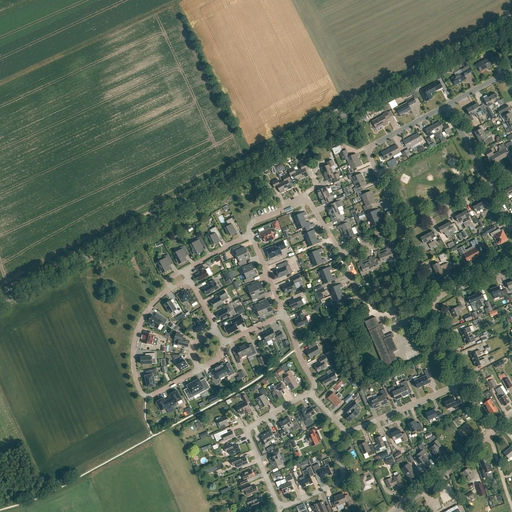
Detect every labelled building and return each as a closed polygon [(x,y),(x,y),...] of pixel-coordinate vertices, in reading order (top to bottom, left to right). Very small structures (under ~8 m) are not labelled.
[(487,57),(488,58),(476,64),(481,72),(492,66),(491,63),(495,61),(492,54),(487,57)] [(451,78),(455,86),(467,79),(465,76),(468,74),(465,69),(462,71),(463,72),(451,78)] [(422,94),(426,102),(432,98),(429,93),(436,89),(437,90),(442,87),(439,81),(422,90),(423,94),(422,94)] [(417,94),(414,89),(405,94),(407,98),(413,95),(414,96),(417,94)] [(490,97),(496,108),(497,107),(495,103),(498,101),(500,105),(502,104),(500,100),(499,101),(496,94),(490,97)] [(412,97),(406,101),(407,103),(396,108),(400,115),(406,111),(406,112),(411,110),(409,106),(415,103),(412,97)] [(493,104),(495,108),(496,108),(490,97),(484,100),(488,107),(493,104)] [(478,103),(472,106),(476,113),(475,114),(477,118),(479,117),(477,113),(481,111),(483,115),(487,113),(482,105),(479,106),(478,103)] [(498,110),(500,113),(500,114),(508,110),(508,109),(507,105),(498,110)] [(469,113),(465,115),(468,121),(469,122),(474,120),(472,116),(475,114),(476,113),(472,106),(467,109),(469,113)] [(489,107),(486,109),(487,113),(491,119),(494,117),(489,107)] [(383,115),(372,121),(376,128),(387,122),(386,120),(390,118),(387,112),(383,114),(383,115)] [(503,125),(507,123),(511,119),(511,115),(511,113),(503,116),(506,121),(502,123),(503,125)] [(440,121),(432,125),(439,138),(444,136),(441,130),(444,128),(440,121)] [(432,125),(425,129),(429,136),(433,134),(436,140),(439,138),(432,125)] [(485,134),(485,135),(489,133),(488,131),(484,133),(482,128),(475,132),(478,138),(485,134)] [(418,133),(411,137),(415,144),(422,140),(418,133)] [(485,134),(478,138),(481,143),(485,141),(487,145),(494,141),(491,136),(487,138),(485,135),(485,134)] [(411,137),(403,141),(407,148),(415,144),(411,137)] [(497,153),(501,159),(507,156),(504,150),(506,148),(503,143),(498,146),(501,151),(497,153)] [(339,145),(331,148),(334,154),(342,151),(339,145)] [(396,160),(397,163),(401,161),(400,158),(402,157),(404,159),(408,157),(405,153),(402,154),(398,146),(390,151),(394,158),(396,160)] [(491,157),(494,163),(501,159),(497,153),(494,155),(491,149),(485,152),(488,158),(491,157)] [(347,159),(349,164),(359,159),(356,153),(349,157),(346,150),(339,153),(341,157),(343,156),(345,160),(347,159)] [(387,162),(394,158),(390,151),(382,155),(384,157),(381,158),(384,163),(386,161),(387,162)] [(348,169),(350,173),(353,172),(352,169),(361,165),(359,159),(349,164),(351,168),(348,169)] [(321,168),(324,174),(332,171),(331,167),(334,165),(332,160),(327,162),(328,165),(321,168)] [(389,167),(391,170),(399,166),(397,163),(396,160),(390,163),(391,165),(389,167)] [(282,162),(276,166),(279,172),(286,169),(282,162)] [(298,170),(303,179),(308,176),(305,170),(308,169),(305,162),(299,165),(301,168),(298,170)] [(294,176),(297,182),(303,179),(298,170),(295,171),(293,167),(288,170),(291,177),(294,176)] [(324,174),(327,181),(333,178),(335,181),(340,178),(338,173),(334,175),(332,171),(324,174)] [(352,179),(354,183),(364,179),(361,173),(357,175),(356,172),(348,175),(350,180),(352,179)] [(282,181),(286,190),(291,188),(288,182),(291,181),(288,174),(282,177),(284,180),(282,181)] [(278,187),(281,193),(286,190),(282,181),(279,183),(277,179),(272,182),(275,189),(278,187)] [(354,189),(355,193),(363,190),(362,187),(366,185),(364,179),(354,183),(356,188),(354,189)] [(317,191),(320,198),(332,193),(332,192),(329,194),(327,189),(330,188),(329,186),(326,187),(317,191)] [(362,197),(363,201),(373,197),(371,191),(362,195),(360,192),(357,193),(359,198),(362,197)] [(320,198),(323,205),(332,201),(330,196),(333,195),(332,193),(320,198)] [(363,206),(365,211),(373,207),(371,205),(376,203),(373,197),(363,201),(365,205),(363,206)] [(327,209),(330,216),(339,212),(337,208),(342,206),(340,200),(334,203),(331,204),(332,207),(327,209)] [(479,204),(482,209),(488,205),(486,200),(479,204)] [(473,207),(476,212),(482,209),(479,204),(473,207)] [(367,214),(370,220),(378,216),(377,213),(380,212),(378,209),(367,214)] [(462,213),(464,219),(471,215),(468,210),(462,213)] [(305,212),(293,216),(296,223),(305,219),(303,216),(306,215),(305,212)] [(337,220),(339,222),(345,220),(343,215),(341,216),(339,212),(330,216),(332,222),(337,220)] [(455,217),(458,222),(464,219),(462,213),(455,217)] [(370,220),(372,227),(384,222),(383,219),(380,220),(378,216),(370,220)] [(226,221),(228,226),(225,228),(229,235),(239,230),(232,217),(226,221)] [(341,232),(351,228),(349,222),(350,221),(349,218),(342,221),(343,224),(337,227),(338,230),(340,229),(341,232)] [(305,219),(296,223),(299,229),(302,228),(303,231),(310,228),(308,225),(310,225),(309,222),(306,223),(305,219)] [(274,229),(277,228),(278,229),(281,228),(278,220),(272,223),(274,229)] [(451,221),(445,225),(448,230),(449,233),(452,237),(455,236),(452,231),(453,231),(452,228),(454,227),(451,221)] [(448,230),(445,225),(438,228),(441,233),(448,230)] [(209,230),(212,235),(209,237),(213,244),(223,239),(216,226),(209,230)] [(485,230),(487,234),(495,229),(493,226),(485,230)] [(310,228),(303,231),(304,234),(307,240),(315,237),(314,233),(317,232),(315,229),(311,231),(310,228)] [(348,237),(350,240),(357,237),(355,234),(354,234),(351,228),(341,232),(343,236),(341,237),(342,240),(348,237)] [(259,233),(261,237),(263,236),(265,242),(274,238),(270,229),(259,233)] [(500,243),(501,244),(506,242),(505,240),(507,239),(502,231),(501,232),(499,229),(490,234),(492,237),(494,236),(498,244),(500,243)] [(427,234),(430,240),(436,236),(433,231),(427,234)] [(421,238),(424,243),(430,240),(427,234),(421,238)] [(205,245),(201,237),(196,240),(197,242),(191,245),(194,250),(193,251),(195,255),(198,253),(202,251),(200,248),(205,245)] [(315,237),(307,240),(309,247),(321,242),(320,239),(317,240),(315,237)] [(469,248),(474,258),(481,255),(476,246),(479,245),(476,239),(470,242),(473,246),(469,248)] [(281,250),(286,247),(283,240),(277,243),(278,245),(266,250),(268,254),(267,255),(269,258),(270,258),(273,257),(272,256),(274,255),(276,255),(282,253),(281,250)] [(182,262),(186,260),(184,256),(189,254),(184,246),(180,249),(181,250),(175,254),(177,259),(179,263),(180,263),(182,262)] [(387,249),(384,250),(388,260),(394,258),(395,259),(398,258),(395,251),(392,252),(389,246),(386,247),(387,249)] [(463,253),(468,262),(474,258),(469,248),(465,250),(463,246),(458,249),(461,255),(463,253)] [(237,254),(238,257),(247,253),(247,252),(248,251),(246,248),(245,249),(244,247),(239,250),(238,247),(232,249),(235,255),(237,254)] [(309,254),(312,260),(320,256),(319,253),(322,252),(320,249),(309,254)] [(379,257),(376,258),(377,261),(379,265),(380,268),(383,267),(381,263),(388,260),(383,250),(380,251),(379,250),(376,251),(379,257)] [(237,260),(239,266),(245,263),(244,261),(249,259),(250,259),(249,257),(250,257),(249,253),(247,254),(247,253),(238,257),(239,260),(237,260)] [(158,260),(155,264),(161,267),(161,268),(160,268),(162,272),(163,272),(166,271),(170,269),(168,265),(172,263),(168,255),(163,258),(164,259),(161,261),(158,260)] [(312,260),(314,267),(326,262),(325,259),(322,260),(320,256),(312,260)] [(369,259),(366,261),(370,271),(377,268),(377,269),(380,268),(379,265),(377,261),(374,262),(372,256),(369,257),(369,259)] [(361,266),(358,267),(362,276),(365,275),(364,273),(370,271),(366,261),(363,262),(362,260),(359,262),(361,266)] [(276,270),(279,278),(289,274),(286,266),(289,265),(287,261),(282,263),(283,267),(276,270)] [(244,271),(245,273),(254,270),(254,269),(255,268),(253,265),(252,265),(251,264),(246,266),(245,263),(239,266),(242,271),(244,271)] [(433,265),(436,272),(449,266),(447,263),(440,266),(439,263),(433,265)] [(196,275),(199,281),(209,276),(206,270),(205,270),(203,265),(197,268),(199,272),(199,271),(200,273),(196,275)] [(319,271),(322,277),(331,274),(329,270),(332,269),(331,266),(319,271)] [(436,272),(439,278),(444,276),(443,272),(450,269),(449,266),(436,272)] [(243,278),(245,283),(252,280),(251,277),(256,275),(256,276),(257,276),(256,274),(257,273),(256,270),(254,271),(254,270),(245,273),(246,276),(243,278)] [(322,277),(325,284),(336,279),(335,276),(332,277),(331,274),(322,277)] [(282,286),(285,293),(297,289),(294,283),(301,280),(299,275),(292,278),(293,281),(282,286)] [(207,283),(209,286),(204,289),(207,295),(212,291),(213,292),(215,291),(215,290),(219,288),(216,283),(215,283),(214,280),(207,283)] [(251,293),(262,288),(258,280),(251,283),(252,286),(250,287),(249,288),(251,293)] [(330,288),(332,295),(341,291),(340,288),(343,287),(341,284),(330,288)] [(491,289),(493,295),(494,297),(499,296),(500,298),(505,296),(507,300),(510,299),(506,289),(500,291),(499,286),(491,289)] [(257,297),(258,300),(265,297),(262,288),(251,293),(253,298),(254,298),(257,297)] [(211,302),(212,304),(211,305),(212,306),(213,306),(214,308),(224,303),(223,301),(227,299),(225,297),(227,296),(224,290),(218,294),(220,297),(211,302)] [(185,292),(184,291),(183,291),(177,295),(181,301),(184,299),(184,300),(185,302),(186,302),(188,302),(189,302),(190,301),(192,304),(196,301),(190,291),(187,293),(186,291),(185,292)] [(332,295),(335,301),(347,297),(345,294),(343,295),(341,291),(332,295)] [(290,304),(289,306),(291,306),(292,309),(303,304),(300,297),(304,295),(303,292),(295,295),(297,298),(289,301),(290,304)] [(474,295),(480,307),(483,306),(481,302),(484,300),(483,298),(481,292),(474,295)] [(474,302),(477,309),(480,307),(474,295),(468,298),(470,303),(474,302)] [(259,311),(270,307),(266,299),(259,302),(260,304),(258,305),(258,306),(256,306),(259,311)] [(174,311),(176,314),(182,311),(178,305),(175,307),(171,301),(170,301),(170,300),(167,302),(164,305),(170,314),(174,311)] [(228,304),(222,307),(224,310),(217,314),(221,321),(230,316),(226,309),(229,307),(228,304)] [(451,310),(455,317),(460,315),(458,310),(463,308),(461,305),(456,307),(457,307),(451,310)] [(264,316),(266,318),(273,315),(270,307),(259,311),(261,317),(262,316),(264,316)] [(296,313),(298,319),(295,320),(298,327),(309,323),(306,316),(304,317),(302,311),(296,313)] [(152,327),(153,327),(154,326),(158,329),(161,324),(164,326),(167,320),(161,316),(159,319),(152,315),(148,322),(150,324),(150,325),(150,326),(152,327)] [(228,333),(228,334),(238,329),(237,326),(244,322),(241,315),(231,320),(232,323),(224,327),(225,328),(225,329),(226,332),(228,333)] [(365,322),(384,366),(392,363),(391,361),(397,359),(393,352),(398,350),(396,346),(395,346),(392,338),(394,337),(392,332),(384,336),(382,330),(384,329),(382,323),(379,324),(376,317),(365,322)] [(195,322),(196,324),(193,326),(197,333),(208,327),(204,319),(200,322),(199,319),(195,322)] [(179,326),(183,330),(187,325),(182,321),(179,326)] [(461,331),(463,338),(468,335),(467,332),(471,330),(470,327),(465,329),(461,331)] [(272,329),(267,331),(272,339),(276,337),(278,340),(281,338),(284,337),(281,331),(278,333),(275,334),(272,329)] [(263,341),(266,346),(268,345),(267,342),(272,339),(267,331),(263,334),(265,339),(263,341)] [(142,339),(143,339),(142,342),(147,344),(150,345),(150,344),(153,345),(154,338),(155,335),(153,334),(145,332),(144,336),(143,336),(142,339)] [(178,344),(188,347),(190,341),(182,339),(183,335),(177,333),(175,340),(179,341),(178,344)] [(463,338),(466,344),(471,342),(475,340),(474,337),(470,339),(468,335),(463,338)] [(310,349),(307,351),(310,358),(320,352),(316,345),(317,344),(315,341),(309,345),(310,347),(310,349)] [(242,346),(246,355),(248,357),(251,356),(257,353),(254,348),(251,349),(248,343),(242,346)] [(234,355),(238,363),(241,362),(240,359),(241,359),(241,357),(246,355),(242,346),(236,348),(238,352),(238,353),(234,355)] [(471,354),(473,361),(478,358),(477,355),(481,353),(479,350),(475,352),(471,354)] [(141,361),(141,364),(152,363),(152,359),(155,359),(155,353),(148,353),(148,357),(141,357),(141,358),(140,358),(140,361),(141,361)] [(178,365),(181,371),(189,366),(185,361),(184,361),(182,358),(181,358),(180,355),(172,355),(174,361),(176,360),(179,364),(178,365)] [(258,359),(261,365),(266,363),(263,356),(258,359)] [(315,366),(318,372),(327,367),(324,362),(328,360),(325,356),(319,360),(321,362),(315,366)] [(473,361),(476,367),(480,365),(480,366),(487,363),(485,359),(479,361),(478,358),(473,361)] [(219,366),(224,376),(227,373),(229,376),(235,373),(232,368),(229,369),(226,363),(223,365),(223,364),(219,366)] [(212,378),(216,385),(219,383),(219,381),(221,380),(220,378),(224,376),(219,366),(214,368),(214,369),(212,370),(215,376),(212,378)] [(151,375),(145,376),(147,383),(146,383),(147,387),(148,387),(155,386),(154,377),(157,376),(157,374),(157,373),(157,369),(150,370),(151,375)] [(328,375),(321,379),(325,386),(334,380),(337,378),(336,376),(332,369),(327,372),(328,375)] [(420,378),(423,385),(429,383),(428,379),(430,378),(427,369),(424,371),(426,375),(420,378)] [(284,378),(291,389),(298,384),(297,384),(299,382),(300,381),(298,379),(297,379),(295,380),(290,371),(285,374),(287,377),(284,378)] [(416,384),(418,388),(423,385),(420,378),(414,381),(412,376),(409,377),(413,386),(416,384)] [(511,384),(508,377),(503,380),(507,389),(511,386),(511,384)] [(196,379),(193,381),(199,394),(210,388),(207,381),(202,384),(199,379),(196,380),(196,379)] [(487,382),(491,389),(496,386),(493,379),(487,382)] [(333,387),(337,391),(341,387),(340,386),(343,383),(340,380),(333,387)] [(190,399),(199,394),(193,381),(190,383),(190,384),(187,385),(190,391),(187,392),(190,399)] [(399,389),(402,397),(409,394),(406,388),(409,387),(406,381),(401,383),(402,387),(399,389)] [(273,384),(268,387),(270,390),(270,389),(276,400),(283,396),(280,391),(285,388),(282,383),(277,386),(277,385),(275,386),(273,384)] [(497,394),(504,406),(511,402),(506,395),(508,393),(503,385),(496,390),(498,393),(497,394)] [(393,394),(396,400),(402,397),(399,389),(395,391),(393,387),(388,389),(390,395),(393,394)] [(258,403),(258,402),(262,408),(269,404),(265,397),(268,395),(264,388),(259,390),(262,395),(256,399),(258,403)] [(377,398),(381,406),(388,403),(385,397),(387,396),(385,389),(380,391),(382,396),(377,398)] [(171,397),(168,399),(173,407),(178,404),(177,402),(182,399),(177,390),(170,394),(171,397)] [(369,405),(362,390),(359,392),(365,407),(369,405)] [(484,403),(491,414),(498,410),(491,399),(493,398),(491,395),(492,394),(490,390),(484,393),(487,398),(486,398),(488,400),(484,403)] [(328,398),(332,402),(340,394),(339,393),(336,395),(334,392),(328,398)] [(246,414),(251,411),(250,409),(247,403),(250,401),(246,394),(241,397),(244,402),(236,406),(241,414),(244,412),(246,414)] [(332,402),(336,407),(342,401),(339,398),(342,396),(340,394),(332,402)] [(353,397),(350,395),(344,400),(347,403),(353,397)] [(372,403),(375,409),(381,406),(377,398),(373,399),(371,395),(366,397),(369,404),(372,403)] [(444,402),(447,408),(454,406),(454,407),(457,406),(458,408),(463,406),(460,400),(455,402),(454,397),(444,402)] [(173,407),(168,399),(165,401),(164,398),(156,402),(157,403),(156,403),(156,404),(157,407),(158,407),(159,407),(161,411),(166,408),(167,410),(173,407)] [(344,416),(350,421),(359,412),(359,411),(356,408),(359,406),(354,401),(348,406),(351,409),(344,416)] [(312,407),(307,410),(305,407),(298,411),(304,421),(311,417),(310,416),(315,413),(312,407)] [(429,420),(436,417),(437,420),(443,418),(440,412),(436,414),(434,409),(426,413),(429,420)] [(230,421),(228,415),(220,418),(220,417),(217,418),(216,419),(216,420),(215,420),(220,430),(225,427),(224,424),(230,421)] [(454,417),(453,418),(454,419),(452,421),(457,427),(460,425),(457,421),(461,418),(458,415),(456,418),(454,417)] [(284,420),(289,428),(292,427),(294,430),(300,427),(296,420),(292,422),(289,417),(285,419),(286,419),(284,420)] [(280,432),(283,437),(288,433),(286,430),(289,428),(284,420),(283,421),(282,421),(279,423),(283,430),(280,432)] [(417,424),(415,420),(408,423),(412,432),(418,429),(419,432),(423,430),(420,422),(417,424)] [(457,431),(462,438),(471,431),(466,424),(457,431)] [(310,442),(312,446),(319,443),(318,442),(321,440),(316,428),(310,431),(312,434),(308,436),(309,438),(306,439),(306,440),(307,443),(308,443),(310,442)] [(225,430),(218,433),(220,439),(221,442),(235,437),(232,431),(226,433),(225,430)] [(266,433),(271,441),(274,439),(275,441),(279,439),(276,433),(273,434),(271,430),(266,433)] [(394,440),(400,438),(402,441),(408,439),(405,433),(402,434),(400,430),(391,433),(394,440)] [(261,441),(265,448),(269,445),(267,443),(271,441),(266,433),(261,436),(263,440),(261,441)] [(378,445),(375,446),(377,452),(386,448),(389,447),(387,441),(384,442),(381,436),(375,438),(378,445)] [(443,452),(438,447),(441,445),(436,439),(432,443),(434,445),(429,449),(436,457),(443,452)] [(367,452),(369,456),(375,453),(372,447),(369,448),(366,442),(359,445),(363,454),(367,452)] [(229,451),(230,455),(241,450),(238,444),(233,447),(231,444),(224,447),(226,452),(229,451)] [(429,464),(424,458),(427,454),(424,449),(419,454),(421,456),(416,460),(423,469),(429,464)] [(269,458),(271,463),(280,459),(279,456),(281,455),(279,451),(272,454),(273,456),(269,458)] [(394,462),(392,456),(385,459),(387,465),(394,462)] [(238,457),(232,460),(233,463),(236,462),(238,468),(248,463),(246,457),(240,460),(238,457)] [(323,467),(327,476),(328,475),(329,476),(332,474),(329,467),(333,465),(329,458),(323,460),(326,466),(323,467)] [(489,462),(488,462),(486,458),(479,461),(482,470),(479,471),(482,478),(488,476),(486,473),(492,470),(489,462)] [(278,467),(279,469),(286,466),(284,462),(282,463),(280,459),(271,463),(273,468),(278,467)] [(222,463),(213,467),(215,471),(224,468),(222,463)] [(409,463),(402,468),(411,479),(417,474),(409,463)] [(319,471),(322,478),(325,477),(325,476),(327,476),(323,467),(320,468),(318,464),(312,466),(315,473),(319,471)] [(304,476),(308,484),(309,484),(310,484),(313,483),(311,477),(314,475),(311,467),(307,468),(307,470),(305,471),(307,474),(304,476)] [(462,472),(468,481),(475,476),(470,469),(468,469),(468,468),(462,472)] [(239,480),(242,485),(248,483),(247,479),(254,476),(251,470),(242,474),(244,479),(239,480)] [(300,481),(303,487),(307,485),(306,485),(308,484),(304,476),(301,477),(298,470),(293,472),(297,482),(300,481)] [(399,487),(399,488),(404,486),(401,481),(402,480),(401,476),(400,474),(399,474),(397,472),(394,473),(396,476),(393,477),(394,480),(392,481),(391,478),(385,480),(388,488),(394,485),(393,484),(396,483),(397,487),(399,487)] [(373,478),(372,477),(370,477),(366,479),(365,475),(359,478),(364,490),(370,487),(368,483),(372,481),(373,480),(373,478)] [(285,483),(289,492),(294,490),(291,482),(294,481),(292,476),(287,477),(289,481),(285,483)] [(289,492),(285,483),(284,479),(280,481),(280,480),(276,482),(278,488),(281,487),(284,494),(289,492)] [(245,490),(247,496),(258,491),(256,485),(250,488),(249,485),(241,488),(242,491),(245,490)] [(338,494),(344,508),(342,503),(346,501),(348,506),(353,504),(352,501),(351,501),(350,500),(351,500),(348,494),(344,495),(342,492),(338,494)] [(464,498),(468,504),(475,499),(471,493),(464,498)] [(337,505),(339,510),(344,508),(338,494),(333,496),(335,499),(331,501),(334,507),(337,505)] [(251,505),(253,508),(263,504),(261,498),(256,500),(255,497),(247,500),(248,503),(249,506),(251,505)] [(317,503),(321,511),(327,511),(328,511),(327,511),(329,511),(331,511),(329,505),(326,507),(323,501),(317,503)] [(313,511),(321,511),(317,503),(311,506),(314,511),(313,511)]
